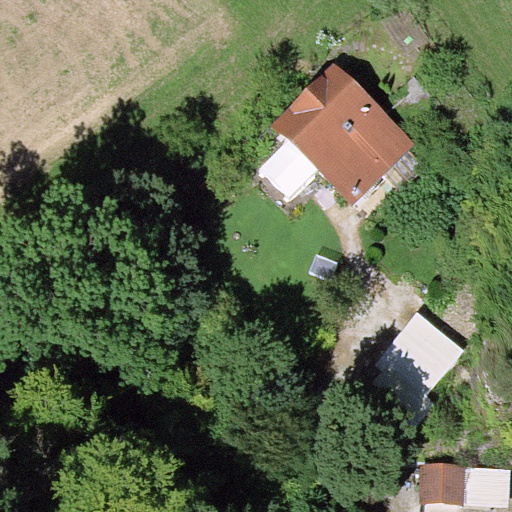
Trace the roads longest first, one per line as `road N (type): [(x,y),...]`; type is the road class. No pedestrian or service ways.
road 1 (track): [(350,511),(319,453),(365,274)]
road 2 (unclassified): [(172,511),(0,388)]
